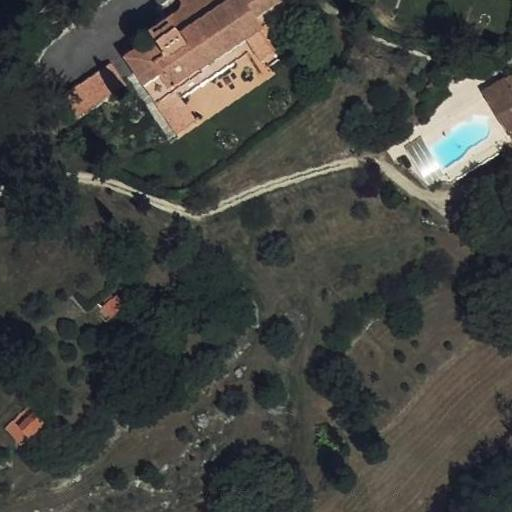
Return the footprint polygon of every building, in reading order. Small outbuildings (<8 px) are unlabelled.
[(171,42),(142,61),(192,138),(211,126),(197,104),(190,94),(264,44),(271,55),(282,73),(308,56),(288,26),(305,15),(294,0),(221,0),(202,13),(205,18),(188,29),(185,24),(167,36),(171,42)] [(198,0),(195,2),(202,13),(221,0),(198,0)] [(264,44),(190,94),(197,104),(271,55),(264,44)] [(128,68),(80,101),(94,122),(142,89),(128,68)] [(511,88),(501,96),(511,114),(511,88)] [(127,299),(116,308),(127,322),(141,311),(133,301),(130,303),(127,299)] [(51,418),(36,431),(46,442),(60,428),(51,418)]
